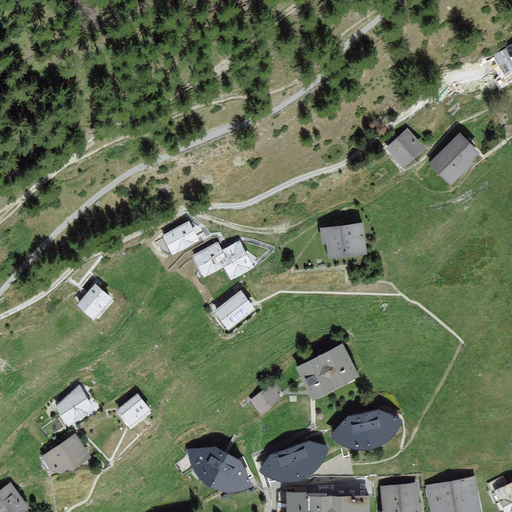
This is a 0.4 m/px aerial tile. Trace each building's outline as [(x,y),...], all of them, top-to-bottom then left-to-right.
[(403,168),(425,148),(407,129),(385,148),(403,168)] [(428,163),(448,183),(479,154),(460,133),(428,163)] [(363,223),(322,228),(325,259),(366,255),(363,223)] [(189,224),(163,238),(172,255),(198,241),(189,224)] [(219,242),(192,256),(204,277),(223,267),(230,280),(254,267),(240,241),(223,250),(219,242)] [(94,283),(76,303),(93,319),(112,299),(94,283)] [(241,290),(213,312),(228,331),(256,309),(241,290)] [(342,343),(296,367),(313,401),(360,377),(342,343)] [(274,380),(249,400),(261,415),(286,394),(274,380)] [(68,427),(95,411),(79,385),(54,406),(68,427)] [(138,394),(117,410),(129,427),(150,410),(138,394)] [(348,415),(330,436),(336,442),(344,447),(352,450),(361,451),(370,450),(379,447),(387,442),(393,436),(398,428),(402,420),(378,410),(348,415)] [(91,457),(75,434),(41,457),(58,480),(91,457)] [(270,454),(258,470),(265,476),(274,480),(282,483),(292,483),(301,481),(309,477),(317,471),(323,464),(327,456),(329,446),(308,440),(270,454)] [(207,486),(215,490),(224,492),(234,492),(244,490),(252,486),(241,461),(215,447),(186,448),(187,457),(190,466),(194,474),(200,481),(207,486)] [(481,511),(475,476),(426,485),(430,511),(481,511)] [(511,511),(511,481),(494,490),(504,511),(511,511)] [(10,482),(0,490),(0,511),(23,511),(30,507),(10,482)] [(421,511),(419,483),(380,486),(382,511),(421,511)] [(369,511),(370,496),(286,496),(285,511),(369,511)]
